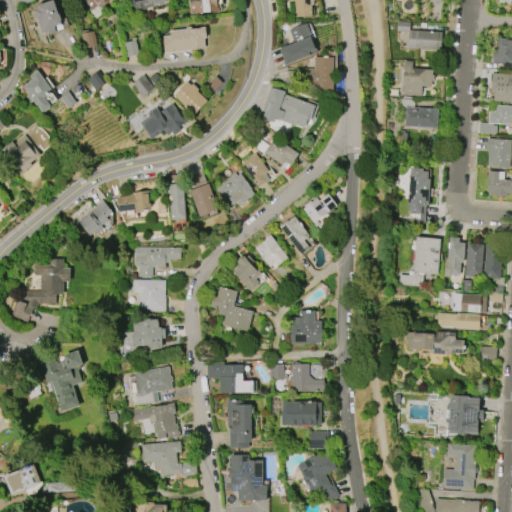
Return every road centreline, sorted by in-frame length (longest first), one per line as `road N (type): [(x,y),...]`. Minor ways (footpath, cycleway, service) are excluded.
road 1 (residential): [(352,131),(304,184),(213,260),(193,290),(212,511)]
road 2 (secondary): [(261,0),(259,73),(217,133),(178,156),(86,181),(0,252)]
road 3 (residential): [(352,131),(342,351),(362,511)]
road 4 (residential): [(468,0),(455,214)]
road 5 (residential): [(343,0),(352,131)]
road 6 (residential): [(511,381),(502,511)]
